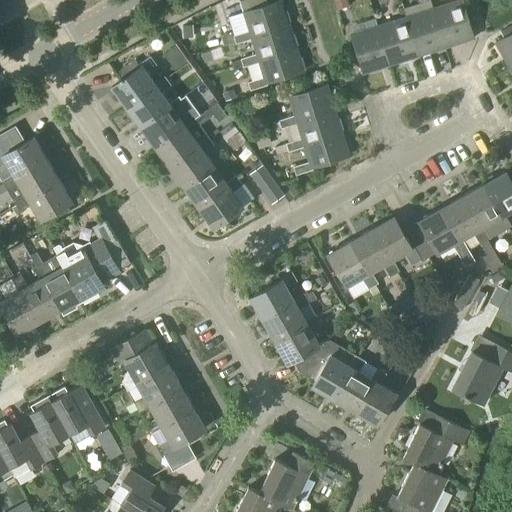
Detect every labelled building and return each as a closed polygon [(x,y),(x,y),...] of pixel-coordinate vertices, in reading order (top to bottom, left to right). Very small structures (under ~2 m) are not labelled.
[(347,7),(345,0),(336,0),(333,1),(335,10),(347,7)] [(460,1),(434,9),(447,48),(475,39),(464,6),(462,0),(460,1)] [(252,39),(290,27),(282,1),(267,6),(244,13),(245,16),(250,31),(233,36),(235,44),(252,39)] [(419,57),(447,48),(434,9),(407,18),(419,57)] [(392,66),(419,57),(407,18),(379,27),(392,66)] [(511,69),(511,68),(511,24),(499,31),(504,40),(497,44),(511,69)] [(182,38),(193,37),(192,25),(182,26),(182,38)] [(243,67),(259,62),(297,50),(290,27),(252,39),(257,53),(240,59),(243,67)] [(364,75),(392,66),(379,27),(352,36),(364,75)] [(208,62),(220,58),(217,49),(206,52),(208,62)] [(297,50),(259,62),(264,77),(247,82),(250,90),(267,85),(266,84),(304,72),(297,50)] [(124,79),(113,87),(128,108),(158,86),(155,82),(148,71),(156,65),(150,56),(138,64),(134,60),(118,71),(124,79)] [(158,86),(128,108),(142,128),(173,106),(170,102),(162,91),(171,85),(164,76),(155,82),(158,86)] [(298,124),(336,112),(327,86),(289,98),(295,115),(278,120),(281,129),(298,123),(298,124)] [(173,106),(142,128),(156,148),(187,126),(184,122),(193,116),(195,119),(200,115),(186,96),(181,99),(179,96),(170,102),(173,106)] [(217,102),(209,109),(213,115),(218,121),(226,115),(217,102)] [(243,122),(256,118),(253,107),(239,111),(243,122)] [(305,147),(343,135),(336,112),(298,124),(302,138),(285,144),(288,152),(305,147)] [(208,137),(207,136),(195,119),(193,116),(184,122),(187,126),(156,148),(171,168),(201,146),(199,144),(208,137)] [(267,131),(254,136),(259,150),(272,145),(267,133),(267,131)] [(343,135),(305,147),(310,161),(293,167),(296,175),(313,170),(312,169),(350,157),(343,135)] [(3,184),(48,159),(35,137),(5,155),(3,152),(0,154),(0,178),(1,181),(3,184)] [(201,146),(171,168),(185,188),(215,166),(212,162),(205,151),(214,145),(208,137),(199,144),(201,146)] [(223,157),(228,164),(235,159),(230,152),(223,157)] [(215,166),(185,188),(199,208),(230,186),(227,182),(219,172),(228,165),(228,164),(223,157),(222,156),(212,162),(215,166)] [(16,205),(60,180),(48,159),(3,184),(7,191),(14,202),(16,205)] [(262,164),(249,174),(260,189),(273,180),(262,164)] [(505,216),(511,212),(511,180),(507,172),(485,184),(503,217),(505,216)] [(230,186),(199,208),(211,225),(214,229),(219,225),(244,207),(234,192),(243,185),(236,176),(227,182),(230,186)] [(60,180),(16,205),(20,212),(32,204),(44,225),(70,210),(67,204),(73,201),(60,180)] [(505,216),(503,217),(485,184),(463,196),(479,225),(482,229),(485,227),(491,238),(502,232),(511,226),(505,216)] [(482,229),(479,225),(463,196),(441,208),(459,241),(462,240),(474,233),(480,244),(491,238),(485,227),(482,229)] [(469,251),(462,240),(459,241),(441,208),(419,221),(425,231),(417,235),(430,258),(452,245),(465,266),(471,263),(474,261),(469,251)] [(430,258),(417,235),(407,240),(394,217),(372,229),(390,262),(393,261),(393,260),(405,254),(411,265),(421,259),(422,262),(430,258)] [(393,261),(390,262),(372,229),(350,241),(369,274),(372,272),(383,266),(389,277),(399,271),(393,261)] [(56,254),(55,255),(61,267),(64,266),(81,299),(84,305),(99,296),(96,290),(104,286),(102,282),(120,272),(101,239),(91,244),(89,241),(82,245),(73,242),(62,248),(55,252),(56,254)] [(372,272),(369,274),(350,241),(329,254),(347,286),(362,278),(368,289),(378,283),(372,272)] [(61,267),(55,255),(42,262),(36,251),(29,255),(35,266),(32,267),(39,280),(42,278),(59,311),(62,316),(77,308),(74,302),(81,299),(64,266),(61,267)] [(293,299),(286,287),(297,281),(291,271),(279,278),(281,282),(252,298),(264,320),(295,303),(293,299)] [(42,278),(39,280),(27,286),(21,274),(11,279),(18,291),(21,290),(38,322),(59,311),(42,278)] [(479,291),(488,296),(494,283),(486,278),(479,291)] [(509,324),(511,318),(511,283),(508,291),(498,309),(495,316),(509,324)] [(21,290),(18,291),(6,298),(0,287),(0,305),(16,335),(38,322),(21,290)] [(307,324),(305,320),(298,309),(309,302),(303,293),(293,299),(295,303),(264,320),(276,342),(307,324)] [(411,298),(409,295),(387,307),(391,313),(392,313),(394,317),(417,305),(413,297),(411,298)] [(355,300),(348,304),(353,314),(361,310),(355,300)] [(319,346),(318,344),(310,330),(321,324),(316,314),(305,320),(307,324),(276,342),(288,364),(293,361),(319,346)] [(137,383),(169,365),(156,343),(153,345),(145,331),(112,350),(120,364),(125,361),(133,375),(121,381),(127,391),(138,385),(137,383)] [(353,368),(349,365),(338,359),(344,348),(328,339),(318,344),(319,346),(293,361),(299,372),(316,381),(312,387),(334,400),(353,368)] [(511,373),(511,372),(511,351),(496,343),(488,358),(473,350),(453,389),(483,404),(501,368),(511,373)] [(374,380),(370,378),(359,372),(365,361),(356,355),(349,365),(353,368),(334,400),(355,412),(374,380)] [(150,404),(181,386),(169,365),(137,383),(138,385),(145,396),(133,402),(139,412),(151,406),(150,404)] [(374,380),(355,412),(376,425),(396,393),(380,384),(386,373),(377,368),(370,378),(374,380)] [(65,386),(48,395),(70,434),(85,425),(91,435),(93,433),(105,426),(89,397),(82,384),(68,392),(65,386)] [(162,425),(193,407),(181,386),(150,404),(151,406),(157,417),(146,424),(150,432),(151,431),(153,434),(163,428),(162,425)] [(52,444),(70,434),(48,395),(30,405),(34,411),(31,412),(40,430),(31,435),(45,460),(57,453),(52,444)] [(446,406),(445,411),(448,414),(453,415),(467,422),(468,419),(465,412),(457,407),(453,404),(449,403),(446,406)] [(151,431),(150,432),(162,452),(172,471),(196,457),(186,440),(206,429),(193,407),(162,425),(163,428),(153,434),(151,431)] [(413,462),(436,473),(453,440),(461,444),(468,431),(436,415),(429,428),(419,423),(402,457),(413,462)] [(45,460),(31,435),(20,440),(10,424),(8,425),(5,419),(0,421),(0,450),(15,477),(45,460)] [(102,446),(114,439),(108,429),(96,436),(102,446)] [(13,477),(15,477),(0,450),(0,481),(12,475),(13,477)] [(293,510),(316,463),(293,451),(286,464),(275,459),(259,492),(282,504),(293,510)] [(51,462),(42,467),(46,474),(55,469),(51,462)] [(430,511),(447,479),(436,473),(413,462),(396,495),(407,501),(401,511),(430,511)] [(324,466),(318,478),(331,484),(336,472),(324,466)] [(121,505),(132,511),(161,511),(166,506),(165,505),(172,494),(156,483),(154,485),(131,469),(123,483),(132,489),(121,505)] [(70,480),(60,485),(65,495),(75,490),(70,480)] [(182,497),(187,489),(182,485),(178,486),(174,492),(182,497)] [(278,511),(282,504),(259,492),(249,487),(235,511),(278,511)] [(65,497),(54,503),(58,510),(69,504),(65,497)] [(132,511),(121,505),(113,499),(104,511),(132,511)]
